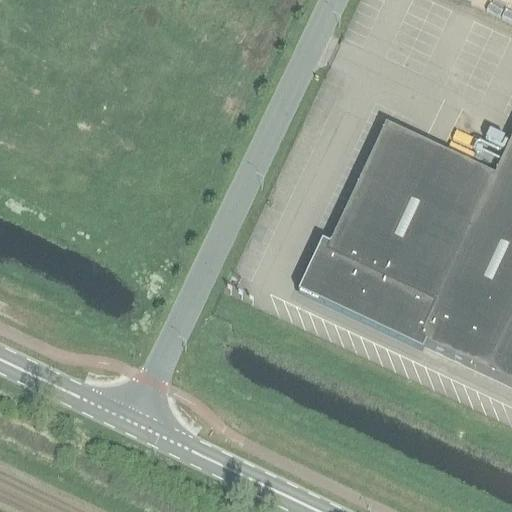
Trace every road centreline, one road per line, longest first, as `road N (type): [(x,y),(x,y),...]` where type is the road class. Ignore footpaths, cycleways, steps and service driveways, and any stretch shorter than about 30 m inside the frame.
road 1 (unclassified): [(132,423),(332,0)]
road 2 (tertiary): [(323,511),(132,423)]
road 3 (tertiary): [(132,423),(0,359)]
